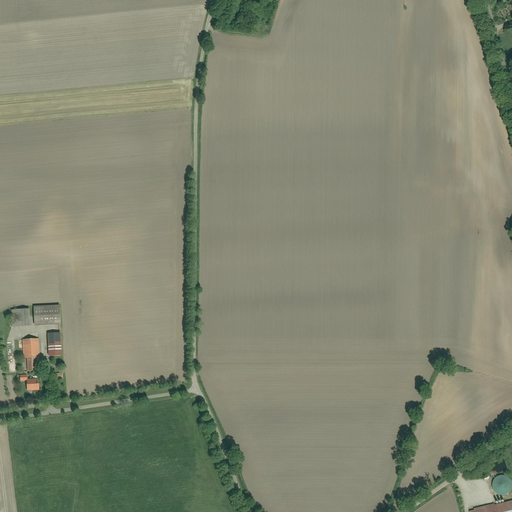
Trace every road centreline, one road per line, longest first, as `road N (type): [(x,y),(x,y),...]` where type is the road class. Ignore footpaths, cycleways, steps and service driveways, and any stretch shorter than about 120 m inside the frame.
road 1 (unclassified): [(214,0),(196,101),(194,389)]
road 2 (unclassified): [(194,389),(0,418)]
road 3 (unclassified): [(250,511),(194,389)]
road 4 (unclassified): [(407,511),(511,438)]
